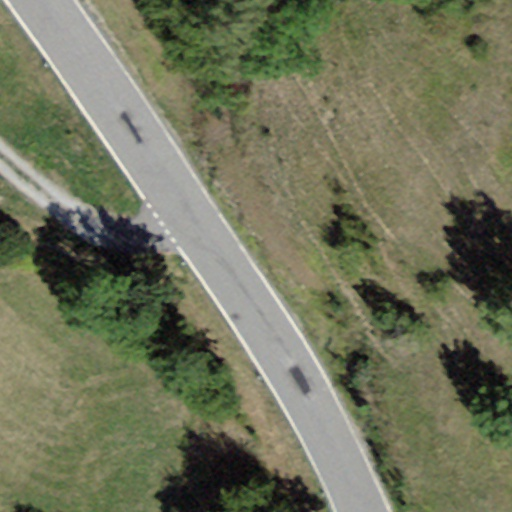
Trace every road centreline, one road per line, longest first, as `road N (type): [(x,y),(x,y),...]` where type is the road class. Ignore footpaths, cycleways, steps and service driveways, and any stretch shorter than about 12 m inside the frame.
road 1 (unclassified): [(364,511),(260,314),(42,0)]
road 2 (track): [(202,232),(105,235),(0,158)]
